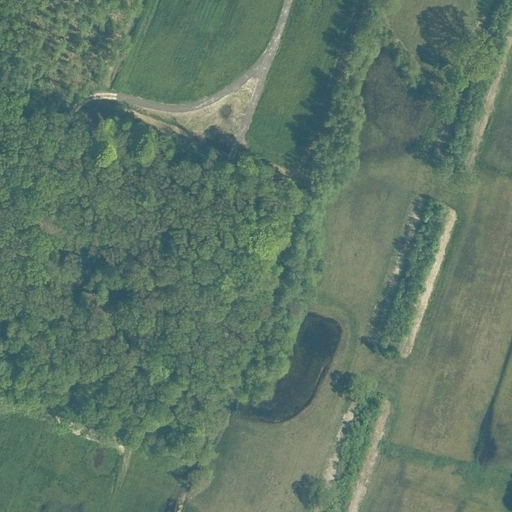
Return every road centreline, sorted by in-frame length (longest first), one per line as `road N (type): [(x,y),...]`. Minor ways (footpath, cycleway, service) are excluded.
road 1 (track): [(288,0),(263,59),(219,95),(184,108),(95,95),(71,110),(0,287)]
road 2 (track): [(128,447),(1,401)]
